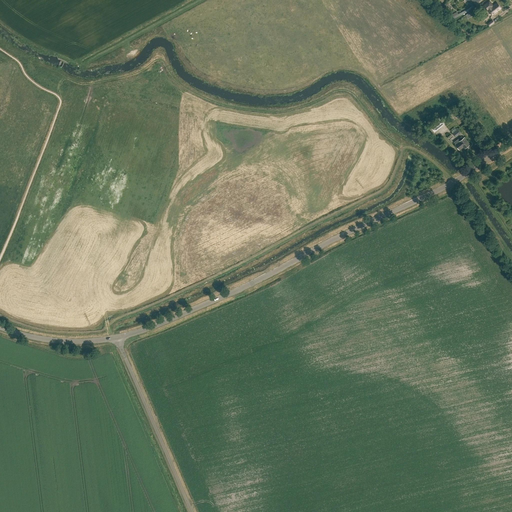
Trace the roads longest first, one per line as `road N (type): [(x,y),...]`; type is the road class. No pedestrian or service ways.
road 1 (track): [(0,40),(88,84),(161,59),(185,87),(235,107),(290,109),(348,90),(386,134),(461,186),(511,263)]
road 2 (tertiary): [(116,337),(247,285),(452,183),(511,143)]
road 3 (unclassified): [(191,511),(116,337)]
